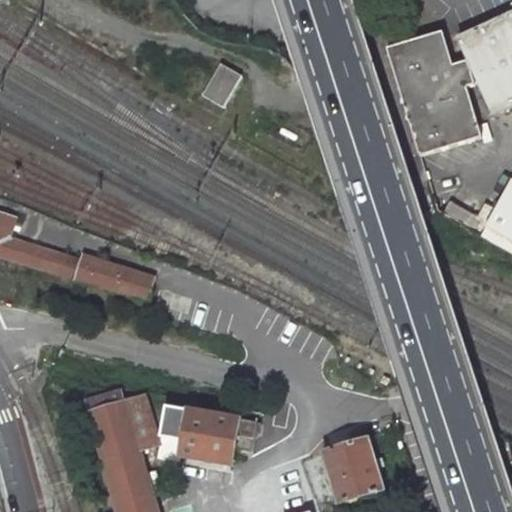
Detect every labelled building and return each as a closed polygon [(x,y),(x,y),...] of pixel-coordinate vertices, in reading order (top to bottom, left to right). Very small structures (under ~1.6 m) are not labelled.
[(389,46),(423,158),(483,140),(487,139),(471,85),(479,83),(475,71),(479,70),(498,113),(511,106),(511,13),(464,36),(473,57),(455,62),(446,30),(389,46)] [(287,62),(273,65),(278,84),(292,80),(287,62)] [(218,63),(198,95),(220,108),(240,76),(218,63)] [(511,181),(501,202),(497,199),(493,207),(486,203),(480,216),(453,201),(445,216),(511,252),(511,181)] [(0,270),(151,313),(158,288),(86,268),(83,278),(9,257),(15,235),(0,231),(0,270)] [(160,316),(191,326),(191,325),(197,308),(166,298),(160,316)] [(90,403),(122,511),(159,511),(140,448),(160,442),(147,396),(127,403),(123,392),(90,403)] [(182,456),(235,466),(237,450),(256,454),(261,424),(169,407),(165,436),(185,440),(182,456)] [(386,493),(371,442),(326,455),(342,506),(386,493)]
